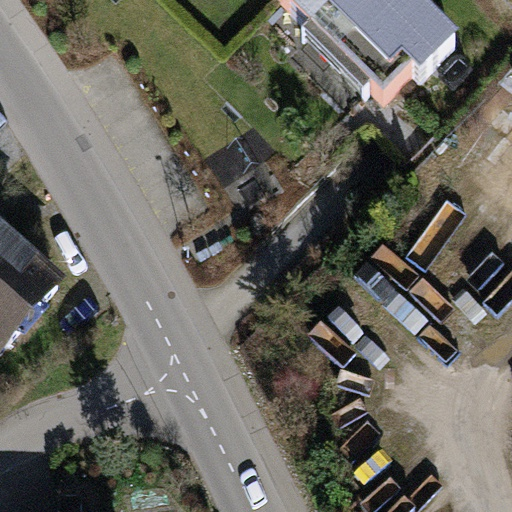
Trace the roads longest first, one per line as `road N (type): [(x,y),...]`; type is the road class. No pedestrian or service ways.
road 1 (residential): [(0,55),(187,378)]
road 2 (residential): [(0,447),(52,421),(187,378)]
road 3 (residential): [(187,378),(254,511)]
